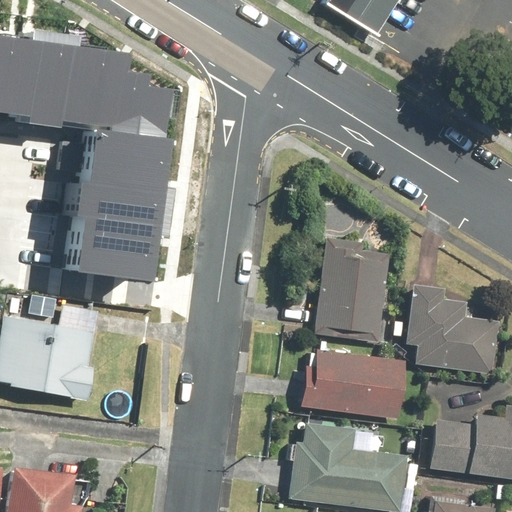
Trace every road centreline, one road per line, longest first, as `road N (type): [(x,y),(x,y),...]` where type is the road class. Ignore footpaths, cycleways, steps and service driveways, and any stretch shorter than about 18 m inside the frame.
road 1 (residential): [(263,62),(240,134),(192,511)]
road 2 (unclassified): [(263,62),(511,215)]
